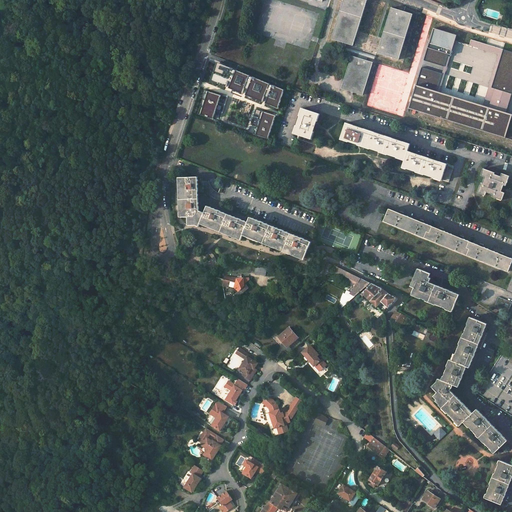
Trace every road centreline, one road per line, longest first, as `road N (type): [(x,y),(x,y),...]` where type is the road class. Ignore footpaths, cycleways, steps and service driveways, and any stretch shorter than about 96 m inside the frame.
road 1 (residential): [(480,511),(442,486),(397,431),(388,315),(399,296),(318,254)]
road 2 (residential): [(219,0),(162,180),(160,249)]
road 3 (residential): [(271,363),(342,417),(355,436),(363,488),(398,511)]
road 4 (residential): [(217,470),(271,363)]
